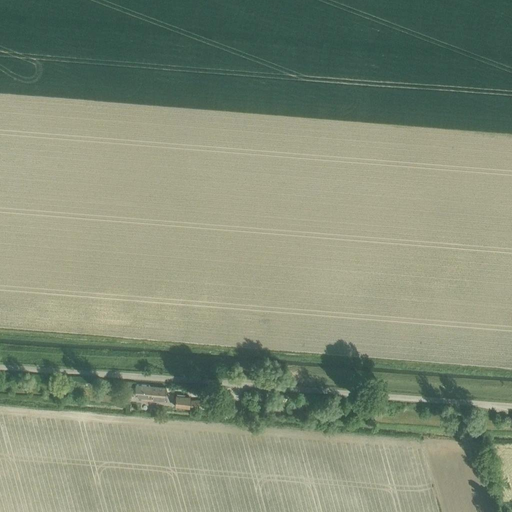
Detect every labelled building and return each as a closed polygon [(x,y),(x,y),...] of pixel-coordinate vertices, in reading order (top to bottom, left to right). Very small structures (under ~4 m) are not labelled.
[(141,395),(140,400),(150,400),(164,401),(165,387),(135,384),(134,395),(141,395)] [(118,404),(127,404),(127,393),(119,392),(118,404)] [(189,397),(175,396),(175,406),(189,407),(189,397)] [(214,398),(200,397),(199,400),(191,400),(191,407),(199,407),(199,408),(213,409),(214,398)] [(283,397),(274,397),(274,404),(282,405),(283,397)] [(291,397),(290,406),(303,407),(304,398),(291,397)]
